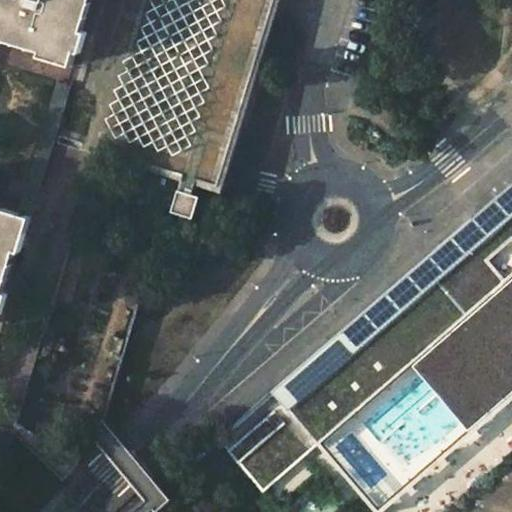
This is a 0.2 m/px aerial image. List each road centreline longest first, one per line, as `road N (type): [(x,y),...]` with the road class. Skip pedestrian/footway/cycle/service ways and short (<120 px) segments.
road 1 (unclassified): [(314,252),(175,415),(74,511)]
road 2 (residential): [(335,0),(309,82),(317,182)]
road 3 (unclassified): [(511,106),(377,210)]
